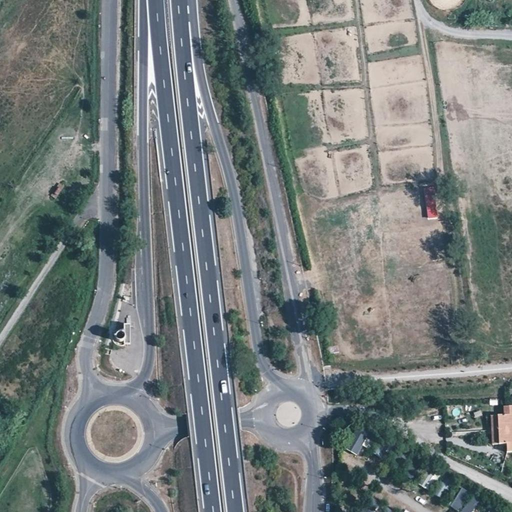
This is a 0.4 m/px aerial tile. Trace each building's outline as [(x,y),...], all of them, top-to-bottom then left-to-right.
[(511,454),(511,408),(502,409),(503,418),(489,418),(491,447),(506,446),(506,455),(511,454)] [(356,426),(345,449),(359,455),(369,432),(356,426)] [(428,471),(422,486),(429,489),(436,474),(428,471)] [(444,498),(450,481),(441,478),(435,495),(444,498)] [(448,503),(458,509),(469,492),(460,486),(448,503)] [(472,495),(464,511),(477,511),(483,500),(472,495)]
